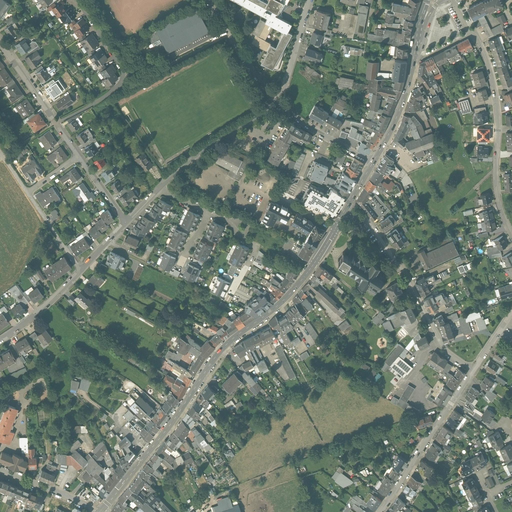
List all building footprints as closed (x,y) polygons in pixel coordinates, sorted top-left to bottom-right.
[(11,5),(3,0),(0,0),(0,17),(2,19),(2,18),(1,18),(11,5)] [(288,31),(292,24),(282,19),(282,17),(281,12),(285,4),(277,0),(268,0),(268,3),(262,0),(234,0),(268,18),(265,22),(265,23),(272,27),(284,33),(285,30),(288,31)] [(500,0),(484,0),(482,1),(488,12),(490,12),(492,12),(493,12),(492,11),(499,8),(500,9),(501,8),(501,7),(503,6),(500,0)] [(482,1),(467,9),(473,20),(478,17),(482,15),(488,12),(482,1)] [(52,10),(51,10),(56,7),(53,4),(47,8),(47,9),(49,12),(52,10)] [(402,6),(393,4),(392,10),(415,15),(418,6),(410,4),(409,7),(402,6)] [(368,7),(359,5),(358,13),(359,13),(354,33),(363,35),(367,14),(368,7)] [(57,17),(59,16),(66,11),(62,6),(57,9),(56,7),(51,10),(52,10),(55,14),(57,17)] [(150,34),(149,37),(157,53),(160,54),(164,62),(219,34),(211,18),(204,22),(196,7),(155,28),(157,31),(150,34)] [(70,8),(66,11),(59,16),(64,24),(69,20),(76,16),(70,8)] [(413,22),(415,15),(392,10),(385,9),(385,12),(386,13),(385,22),(392,23),(394,15),(403,17),(406,17),(405,19),(413,22)] [(330,14),(317,11),(313,27),(326,30),(330,14)] [(347,38),(353,39),(358,16),(352,14),(347,38)] [(482,15),(478,17),(482,26),(487,23),(483,15),(482,15)] [(500,24),(501,25),(506,22),(503,15),(496,18),(500,24)] [(75,31),(85,24),(86,24),(82,19),(76,23),(71,26),(75,31)] [(260,19),(253,34),(255,35),(265,40),(270,30),(272,27),(265,23),(265,22),(260,19)] [(411,30),(413,22),(405,19),(403,19),(401,24),(403,25),(402,29),(411,30)] [(16,29),(12,24),(10,26),(4,30),(11,39),(15,36),(15,37),(19,34),(16,29)] [(74,32),(78,36),(84,32),(89,29),(85,24),(75,31),(74,32)] [(492,33),(493,35),(496,35),(504,32),(503,29),(501,25),(491,30),(492,33)] [(408,49),(411,30),(402,29),(402,32),(385,30),(383,37),(376,35),(368,34),(367,39),(393,44),(392,46),(395,47),(408,49)] [(268,52),(260,65),(266,67),(266,66),(268,67),(267,68),(277,71),(284,52),(283,51),(292,34),(288,31),(285,30),(284,33),(276,47),(271,44),(270,43),(265,40),(255,35),(251,43),(266,51),(267,51),(268,52)] [(21,42),(25,39),(29,37),(26,33),(18,38),(21,42)] [(322,36),(313,33),(310,42),(316,44),(315,45),(320,47),(322,41),(321,40),(321,37),(322,36)] [(80,42),(84,47),(95,39),(92,34),(86,38),(81,42),(80,42)] [(497,38),(489,41),(488,41),(491,48),(499,45),(497,38)] [(39,46),(36,42),(32,41),(32,42),(28,44),(25,39),(21,42),(15,45),(22,54),(27,50),(29,53),(39,46)] [(98,44),(95,39),(84,47),(87,52),(93,48),(98,44)] [(468,39),(455,45),(460,54),(472,48),(468,39)] [(362,50),(339,45),(338,51),(357,56),(357,55),(360,56),(362,50)] [(455,45),(444,51),(449,59),(450,62),(461,57),(460,54),(455,45)] [(502,51),(499,45),(491,48),(493,54),(502,51)] [(39,46),(29,53),(31,55),(34,53),(34,54),(37,51),(41,49),(39,46)] [(407,57),(408,49),(395,47),(394,55),(407,57)] [(321,54),(307,49),(304,57),(304,58),(309,59),(313,60),(312,61),(318,63),(318,62),(319,62),(321,54)] [(94,62),(104,55),(101,50),(95,54),(90,57),(89,58),(93,63),(94,62)] [(31,55),(25,59),(32,69),(41,63),(38,59),(41,57),(37,51),(34,54),(34,53),(31,55)] [(444,51),(433,58),(437,66),(440,64),(449,59),(444,51)] [(504,58),(502,51),(493,54),(495,61),(504,58)] [(108,60),(104,55),(94,62),(97,67),(102,64),(108,60)] [(433,58),(425,61),(428,70),(434,68),(436,72),(433,73),(436,79),(441,76),(437,66),(433,58)] [(506,64),(504,58),(495,61),(498,67),(505,65),(506,64)] [(404,81),(406,62),(395,60),(394,69),(393,69),(391,80),(395,80),(398,80),(404,81)] [(376,73),(377,62),(368,61),(366,78),(370,78),(382,79),(388,80),(389,74),(376,73)] [(428,70),(425,61),(419,64),(418,75),(424,72),(428,70)] [(437,66),(441,76),(442,77),(445,76),(440,64),(437,66)] [(312,68),(311,70),(304,65),(298,72),(313,83),(320,74),(312,68)] [(505,65),(498,67),(497,68),(499,74),(507,71),(505,65)] [(101,73),(105,79),(113,73),(116,71),(111,66),(106,69),(101,73)] [(38,73),(36,74),(39,77),(38,77),(42,83),(47,80),(46,79),(51,75),(52,76),(54,74),(52,71),(50,69),(49,67),(46,68),(47,69),(45,71),(43,69),(38,73)] [(8,75),(4,69),(0,71),(0,81),(2,85),(1,86),(2,86),(6,83),(11,80),(10,77),(8,74),(8,75)] [(474,80),(483,77),(481,71),(478,72),(472,74),(474,80)] [(510,78),(507,71),(499,74),(501,81),(510,78)] [(424,72),(418,75),(422,82),(427,79),(427,78),(424,72)] [(117,79),(113,73),(105,79),(102,81),(106,86),(111,83),(117,79)] [(433,75),(427,78),(427,79),(431,86),(432,88),(439,86),(433,75)] [(485,83),(483,77),(474,80),(476,86),(481,84),(485,83)] [(373,93),(380,95),(388,96),(389,97),(391,89),(381,87),(382,79),(370,78),(369,85),(369,86),(367,92),(369,93),(373,93)] [(511,82),(510,78),(501,81),(503,88),(506,87),(511,85),(511,82)] [(348,89),(351,89),(353,82),(340,79),(339,85),(338,89),(348,89)] [(431,86),(427,79),(422,82),(427,88),(431,86)] [(401,91),(404,81),(398,80),(395,90),(401,91)] [(363,92),(365,85),(353,82),(351,89),(363,92)] [(15,85),(15,84),(9,89),(7,89),(12,96),(9,98),(12,102),(18,98),(22,95),(22,94),(15,85)] [(50,87),(46,90),(53,99),(60,93),(57,89),(54,85),(50,87)] [(417,89),(418,90),(421,99),(422,101),(425,100),(424,97),(426,97),(422,87),(417,89)] [(398,98),(401,91),(395,90),(393,89),(391,89),(389,97),(398,98)] [(485,89),(478,91),(476,91),(472,93),(473,95),(472,95),(472,96),(473,97),(475,103),(488,98),(485,89)] [(412,93),(408,103),(418,103),(419,100),(421,99),(418,90),(412,93)] [(511,92),(503,96),(504,99),(505,99),(506,101),(511,98),(511,92)] [(382,114),(383,110),(377,109),(380,95),(373,93),(372,99),(370,109),(376,111),(376,112),(382,114)] [(71,99),(69,95),(56,104),(61,111),(74,102),(72,100),(72,99),(71,99)] [(435,97),(429,100),(430,104),(432,107),(441,102),(437,96),(436,95),(434,95),(435,97)] [(336,100),(345,105),(343,108),(348,111),(351,106),(344,102),(339,99),(337,98),(336,100)] [(29,103),(27,99),(16,106),(24,117),(33,110),(28,103),(29,103)] [(328,114),(334,118),(340,109),(341,110),(343,108),(345,105),(336,100),(328,114)] [(467,100),(458,102),(462,115),(471,112),(467,100)] [(420,103),(418,103),(408,103),(407,103),(404,111),(418,109),(420,109),(420,107),(420,103)] [(390,116),(394,107),(388,105),(387,105),(385,106),(384,109),(383,110),(382,114),(390,116)] [(323,123),(328,114),(314,106),(309,115),(323,123)] [(420,111),(420,109),(418,109),(422,120),(427,117),(424,109),(420,111)] [(371,120),(375,112),(370,110),(366,118),(371,120)] [(378,123),(382,114),(376,112),(375,112),(371,120),(378,123)] [(487,123),(487,121),(486,112),(477,113),(477,114),(477,118),(478,123),(483,122),(483,124),(487,123)] [(25,124),(28,122),(37,115),(35,113),(23,121),(25,124)] [(80,113),(67,120),(70,123),(75,120),(78,117),(81,115),(80,113)] [(45,125),(38,114),(37,115),(28,122),(35,132),(45,125)] [(323,124),(337,132),(342,123),(334,118),(328,114),(323,123),(323,124)] [(383,132),(390,116),(382,114),(378,123),(376,126),(375,129),(383,132)] [(403,115),(401,120),(406,123),(409,125),(413,129),(411,130),(415,138),(416,140),(421,138),(414,124),(409,117),(403,115)] [(421,138),(425,136),(420,125),(413,116),(412,117),(411,117),(409,117),(414,124),(421,138)] [(78,124),(80,127),(83,125),(78,117),(75,120),(74,120),(77,124),(78,124)] [(70,123),(68,124),(70,127),(73,131),(73,132),(80,127),(78,124),(77,124),(74,120),(75,120),(70,123)] [(365,120),(363,124),(367,126),(375,129),(376,126),(373,123),(365,120)] [(400,124),(393,141),(397,143),(403,148),(406,145),(406,144),(407,143),(401,139),(406,129),(405,128),(405,127),(406,123),(401,120),(400,123),(400,124)] [(350,124),(365,129),(367,126),(363,124),(351,121),(350,124)] [(291,124),(288,123),(280,138),(289,143),(290,143),(292,139),(302,144),(304,139),(309,141),(312,136),(309,134),(306,132),(306,133),(294,126),(294,125),(291,124)] [(376,145),(383,132),(375,129),(367,126),(365,129),(372,132),(370,135),(368,133),(367,135),(365,139),(368,140),(366,144),(366,145),(373,148),(375,144),(376,145)] [(365,139),(367,135),(363,133),(362,135),(356,132),(357,130),(351,127),(350,130),(349,133),(348,135),(361,142),(366,144),(368,140),(365,139)] [(87,137),(88,139),(92,137),(93,136),(88,129),(83,132),(87,137)] [(489,130),(484,130),(484,129),(477,129),(477,141),(478,141),(487,141),(489,141),(489,130)] [(57,143),(49,131),(38,138),(47,150),(57,143)] [(83,132),(76,137),(77,136),(80,140),(79,141),(82,144),(81,144),(87,140),(88,139),(87,137),(83,132)] [(406,144),(406,145),(413,153),(426,148),(437,144),(432,133),(425,136),(421,138),(416,140),(415,138),(414,138),(411,139),(411,142),(406,144)] [(280,159),(289,143),(280,138),(271,154),(280,159)] [(369,155),(373,148),(366,145),(366,144),(361,142),(360,145),(357,149),(357,150),(365,154),(366,153),(369,155)] [(93,143),(91,145),(85,149),(90,156),(98,150),(96,147),(95,148),(92,144),(93,143)] [(223,150),(220,149),(214,160),(231,169),(228,176),(238,181),(250,158),(226,146),(223,150)] [(60,163),(67,157),(60,147),(53,153),(47,157),(50,162),(56,158),(60,163)] [(482,147),(477,147),(477,157),(487,157),(488,149),(482,149),(482,147)] [(23,148),(15,153),(19,160),(24,156),(23,155),(26,153),(23,148)] [(150,150),(157,160),(160,158),(154,148),(150,150)] [(427,151),(426,148),(413,153),(417,158),(425,155),(424,152),(427,151)] [(430,164),(440,160),(436,150),(430,152),(434,162),(430,163),(430,164)] [(346,155),(339,152),(335,161),(342,165),(346,155)] [(151,165),(143,154),(139,157),(140,158),(136,161),(144,172),(150,167),(152,166),(151,165)] [(277,164),(280,159),(271,154),(268,159),(277,164)] [(376,168),(386,174),(388,176),(390,174),(397,178),(400,171),(397,169),(397,168),(394,165),(393,166),(393,165),(392,165),(392,163),(394,161),(393,159),(385,154),(376,168)] [(41,171),(31,156),(28,158),(31,162),(21,169),(27,177),(28,176),(30,179),(31,179),(31,180),(32,180),(33,180),(34,179),(34,178),(34,177),(32,174),(36,171),(38,174),(39,175),(40,175),(41,174),(42,174),(42,173),(42,172),(41,171)] [(102,161),(100,157),(94,162),(99,169),(101,167),(106,164),(104,160),(102,161)] [(349,168),(358,173),(363,164),(354,159),(349,168)] [(322,182),(325,176),(325,174),(326,175),(327,172),(326,171),(328,168),(313,161),(307,176),(322,182)] [(151,165),(152,166),(150,167),(154,172),(158,168),(154,162),(151,165)] [(355,179),(358,173),(349,168),(348,167),(344,173),(351,177),(355,179)] [(75,168),(74,168),(66,174),(67,174),(59,179),(62,183),(64,181),(66,180),(67,182),(70,187),(78,182),(77,180),(81,177),(80,177),(74,168),(75,168)] [(113,173),(110,168),(110,169),(105,172),(102,174),(103,174),(104,176),(104,177),(107,181),(114,177),(112,174),(113,173)] [(376,168),(375,171),(383,177),(386,174),(376,168)] [(353,185),(355,182),(354,182),(356,179),(355,179),(351,177),(344,173),(343,171),(341,174),(341,175),(337,182),(335,184),(340,187),(349,192),(351,189),(352,189),(354,185),(353,185)] [(375,171),(369,180),(376,185),(380,188),(382,190),(386,193),(390,196),(392,193),(394,195),(400,192),(398,187),(393,183),(392,183),(391,183),(390,184),(388,185),(385,183),(384,183),(383,183),(383,184),(380,182),(383,177),(375,171)] [(503,176),(504,183),(511,182),(511,173),(511,175),(503,176)] [(341,175),(341,174),(340,174),(336,181),(325,176),(322,182),(327,184),(329,181),(335,184),(337,182),(341,175)] [(302,202),(310,187),(309,186),(311,184),(299,179),(297,184),(294,184),(292,185),(287,194),(302,202)] [(369,180),(364,187),(371,192),(375,187),(376,185),(369,180)] [(123,188),(118,181),(111,186),(116,193),(119,191),(123,188)] [(90,193),(83,183),(76,188),(73,191),(76,196),(80,193),(83,196),(85,201),(89,198),(94,195),(92,192),(90,193)] [(346,197),(338,192),(330,187),(325,194),(310,186),(310,187),(302,202),(314,208),(314,207),(322,212),(324,209),(326,211),(335,216),(338,210),(346,197)] [(60,199),(52,187),(42,194),(40,192),(35,195),(37,198),(43,207),(54,199),(55,202),(60,199)] [(350,192),(349,192),(340,187),(338,192),(346,197),(350,192)] [(371,192),(364,187),(356,200),(362,206),(373,220),(376,217),(377,217),(368,205),(371,201),(374,198),(370,194),(371,192)] [(138,197),(133,190),(128,194),(127,193),(123,196),(120,198),(125,206),(138,197)] [(379,197),(371,192),(370,194),(374,198),(371,201),(368,205),(377,217),(376,217),(378,220),(390,211),(379,197)] [(490,197),(489,193),(480,195),(481,198),(482,204),(491,202),(490,197)] [(157,205),(167,210),(169,211),(171,206),(166,203),(160,200),(157,205)] [(282,206),(272,201),(262,219),(270,223),(273,225),(277,217),(286,222),(289,217),(290,215),(292,211),(287,209),(288,209),(282,206)] [(163,214),(165,215),(167,210),(157,205),(156,204),(153,209),(163,214)] [(163,214),(153,209),(151,208),(149,214),(150,214),(155,216),(160,219),(163,214)] [(472,209),(465,211),(466,218),(474,216),(472,209)] [(58,213),(56,210),(51,213),(53,216),(50,218),(52,221),(59,217),(57,214),(58,213)] [(102,218),(107,224),(110,222),(110,221),(113,219),(114,219),(108,210),(100,215),(102,218)] [(188,210),(186,215),(197,220),(197,221),(198,221),(199,218),(198,218),(199,216),(197,214),(192,212),(188,210)] [(484,217),(485,222),(494,220),(491,210),(479,213),(480,218),(484,217)] [(314,224),(297,213),(294,217),(293,219),(290,224),(307,234),(308,232),(310,233),(304,243),(305,243),(314,249),(320,239),(325,230),(315,225),(314,226),(313,225),(314,224)] [(186,215),(184,220),(195,226),(196,223),(197,221),(197,220),(186,215)] [(396,222),(391,215),(379,223),(382,226),(380,227),(383,231),(384,231),(393,224),(396,222)] [(153,222),(147,219),(143,217),(141,222),(150,227),(152,228),(154,223),(153,222)] [(95,224),(96,225),(101,232),(105,229),(108,226),(107,224),(102,218),(95,224)] [(270,223),(262,219),(260,224),(268,228),(270,223)] [(195,226),(184,220),(181,225),(187,227),(193,230),(194,228),(195,226)] [(496,229),(494,220),(485,222),(487,231),(496,229)] [(150,227),(141,222),(139,221),(137,226),(146,231),(148,232),(150,227)] [(209,226),(221,232),(223,227),(220,225),(215,223),(212,221),(211,224),(210,224),(209,226)] [(101,232),(96,225),(92,228),(89,230),(90,232),(95,239),(102,233),(101,232)] [(146,231),(137,226),(135,226),(132,231),(137,233),(144,236),(146,231)] [(208,231),(219,236),(221,232),(209,226),(208,229),(209,229),(208,231)] [(187,234),(181,231),(175,229),(173,234),(185,239),(186,237),(187,234)] [(400,238),(401,237),(396,229),(387,235),(392,243),(400,238)] [(219,236),(208,231),(207,231),(206,233),(206,234),(205,236),(211,239),(217,241),(219,236)] [(78,242),(79,242),(85,239),(84,238),(82,234),(76,238),(77,239),(78,242)] [(184,242),(185,239),(173,234),(171,239),(182,244),(183,242),(184,242)] [(139,240),(128,235),(127,238),(125,238),(122,245),(129,248),(130,245),(135,247),(136,243),(137,244),(139,240)] [(507,246),(502,236),(494,240),(497,246),(498,250),(499,250),(507,246)] [(305,243),(304,243),(297,240),(289,237),(287,241),(292,244),(292,243),(293,244),(294,243),(297,244),(302,247),(305,243)] [(78,242),(84,250),(90,246),(84,238),(85,239),(79,242),(78,242)] [(400,238),(392,243),(396,249),(402,245),(404,244),(400,238)] [(451,241),(449,238),(423,250),(425,255),(419,257),(425,269),(431,266),(431,267),(459,254),(453,241),(452,241),(452,240),(451,241)] [(182,244),(171,239),(169,244),(174,246),(180,249),(181,246),(182,247),(183,244),(182,244)] [(207,243),(200,241),(199,243),(198,245),(198,246),(198,245),(209,251),(212,246),(207,243)] [(84,250),(78,242),(73,245),(70,246),(73,250),(77,255),(84,250)] [(58,251),(52,243),(47,247),(53,255),(58,251)] [(154,246),(149,243),(146,249),(151,252),(154,246)] [(237,243),(235,249),(246,254),(248,252),(247,252),(249,248),(243,246),(237,243)] [(314,249),(305,243),(302,247),(301,248),(297,245),(293,251),(308,259),(314,249)] [(207,256),(209,251),(198,245),(198,246),(197,248),(195,250),(207,256)] [(491,254),(500,253),(499,250),(498,250),(497,246),(486,248),(487,255),(491,254)] [(235,249),(232,255),(243,260),(245,257),(246,254),(235,249)] [(205,261),(207,256),(195,250),(194,253),(195,253),(194,255),(200,258),(205,261)] [(125,259),(111,252),(109,256),(108,256),(107,259),(108,259),(106,263),(120,270),(125,259)] [(355,277),(360,280),(358,283),(357,283),(357,284),(358,284),(365,288),(365,289),(367,289),(369,291),(370,290),(376,294),(378,291),(379,292),(381,290),(378,288),(379,286),(381,286),(382,287),(383,286),(382,285),(384,283),(385,283),(385,282),(384,282),(383,279),(385,278),(386,279),(389,274),(383,270),(382,272),(378,270),(380,267),(381,267),(381,266),(380,266),(373,262),(373,261),(372,261),(372,262),(370,265),(366,262),(366,261),(365,261),(360,258),(361,258),(360,257),(360,258),(355,255),(355,253),(354,254),(354,255),(351,253),(351,252),(350,252),(350,253),(348,256),(345,253),(346,253),(344,252),(344,253),(343,252),(343,253),(343,254),(339,259),(338,260),(339,261),(338,261),(339,262),(340,261),(341,262),(340,264),(342,265),(341,266),(340,267),(341,267),(344,269),(343,269),(343,270),(344,270),(349,273),(349,274),(350,274),(354,277),(355,278),(355,277)] [(165,253),(162,259),(173,264),(174,261),(175,258),(165,253)] [(511,265),(511,255),(511,253),(502,258),(507,268),(511,265)] [(241,266),(242,262),(243,263),(244,260),(243,260),(232,255),(229,261),(230,261),(238,265),(241,266)] [(265,258),(259,255),(255,261),(262,264),(265,258)] [(457,264),(463,261),(460,256),(454,259),(457,264)] [(71,268),(64,257),(62,258),(63,259),(61,260),(61,259),(56,262),(57,263),(55,264),(55,263),(53,264),(54,266),(60,275),(71,268)] [(173,264),(162,259),(159,265),(170,270),(171,267),(172,267),(173,264)] [(463,265),(458,267),(461,273),(474,266),(473,262),(464,266),(463,265)] [(186,267),(185,270),(196,275),(199,269),(188,264),(187,267),(186,267)] [(52,281),(60,275),(54,266),(46,271),(47,273),(46,274),(47,275),(48,275),(52,281)] [(144,269),(138,266),(132,280),(137,282),(144,269)] [(319,266),(314,273),(322,280),(322,279),(323,278),(320,276),(324,269),(319,266)] [(43,277),(37,267),(34,269),(37,274),(34,275),(38,281),(43,277)] [(287,276),(293,281),(298,273),(290,269),(289,271),(288,272),(286,275),(287,276)] [(196,275),(185,270),(184,273),(183,276),(193,281),(196,275)] [(333,276),(327,272),(323,278),(322,279),(328,283),(333,276)] [(104,281),(96,273),(88,280),(88,281),(91,283),(95,288),(102,281),(103,282),(104,281)] [(314,273),(310,279),(317,286),(322,280),(314,273)] [(287,288),(291,284),(284,279),(281,276),(279,278),(278,280),(287,288)] [(291,284),(293,281),(287,276),(286,277),(284,279),(291,284)] [(418,289),(430,283),(435,280),(433,276),(425,280),(424,278),(416,281),(415,283),(418,289)] [(217,277),(214,283),(227,289),(230,283),(217,277)] [(430,283),(431,286),(442,281),(440,278),(435,280),(430,283)] [(310,279),(307,284),(310,287),(315,292),(319,287),(317,286),(310,279)] [(284,292),(287,288),(278,280),(277,280),(276,282),(274,284),(278,286),(284,292)] [(403,292),(396,282),(386,288),(389,293),(387,294),(390,298),(392,297),(393,299),(397,296),(403,292)] [(227,289),(214,283),(211,290),(224,296),(227,289)] [(277,299),(284,292),(278,286),(274,284),(271,283),(270,286),(275,291),(274,292),(273,291),(271,293),(277,299)] [(430,283),(418,289),(421,295),(429,291),(431,291),(429,287),(431,286),(430,283)] [(19,304),(22,307),(28,302),(24,296),(16,285),(9,290),(12,295),(19,304)] [(509,285),(498,288),(500,297),(505,296),(506,298),(511,295),(511,289),(511,285),(509,285)] [(302,289),(308,295),(310,292),(307,290),(304,286),(302,289)] [(273,303),(277,299),(271,293),(267,289),(263,293),(256,289),(252,287),(251,289),(259,295),(262,296),(264,294),(273,303)] [(320,288),(319,287),(315,292),(317,294),(317,295),(334,313),(338,309),(334,305),(336,304),(324,292),(320,288)] [(43,296),(37,288),(27,295),(31,300),(32,300),(33,302),(39,297),(39,298),(43,296)] [(308,295),(302,289),(298,293),(303,299),(305,297),(308,295)] [(426,306),(444,297),(442,293),(433,298),(432,295),(423,300),(426,306)] [(87,300),(81,294),(75,299),(76,300),(79,303),(80,302),(86,307),(92,302),(88,298),(87,300)] [(257,297),(254,299),(253,298),(248,302),(245,309),(246,310),(251,313),(252,312),(255,316),(267,308),(273,303),(264,294),(262,296),(259,295),(257,297)] [(302,300),(297,294),(293,299),(295,303),(299,310),(301,308),(302,307),(300,303),(302,301),(301,300),(302,300)] [(302,300),(301,300),(302,301),(308,309),(310,308),(311,308),(312,307),(307,300),(305,297),(303,299),(302,300)] [(444,297),(426,306),(430,313),(438,308),(437,305),(440,303),(440,304),(447,301),(445,297),(444,297)] [(299,310),(295,303),(286,312),(287,314),(292,323),(298,318),(299,319),(304,316),(303,316),(303,315),(299,310)] [(19,304),(16,306),(17,307),(12,310),(11,309),(11,310),(16,317),(24,311),(22,307),(19,304)] [(410,305),(400,310),(406,322),(416,318),(413,311),(412,310),(410,305)] [(245,323),(255,316),(252,312),(251,313),(246,310),(239,315),(245,323)] [(400,310),(400,311),(387,317),(389,320),(383,323),(387,332),(406,322),(400,310)] [(464,316),(465,320),(467,319),(468,322),(475,319),(479,330),(487,328),(483,316),(481,317),(479,311),(464,316)] [(384,316),(380,312),(376,316),(375,316),(371,320),(376,325),(382,318),(384,316)] [(443,320),(445,323),(452,320),(453,320),(458,318),(456,313),(451,315),(452,317),(443,320)] [(3,315),(2,314),(0,314),(0,326),(0,327),(5,324),(5,325),(8,323),(3,315)] [(239,328),(245,323),(239,315),(237,317),(234,314),(230,315),(233,320),(239,328)] [(292,323),(287,314),(278,320),(285,332),(294,326),(292,323)] [(223,324),(227,318),(222,315),(221,316),(222,317),(220,320),(217,317),(215,320),(217,321),(223,324)] [(436,326),(438,325),(445,323),(443,320),(441,315),(432,319),(434,323),(436,326)] [(278,320),(276,316),(269,322),(271,326),(276,337),(278,340),(280,339),(276,330),(277,330),(286,345),(291,342),(285,332),(278,320)] [(230,334),(239,328),(233,320),(232,321),(227,318),(223,324),(225,325),(227,323),(230,327),(227,329),(230,334)] [(467,319),(465,320),(459,322),(464,335),(472,333),(468,322),(467,319)] [(354,326),(347,320),(338,328),(345,335),(354,326)] [(445,323),(438,325),(441,335),(444,343),(444,342),(454,339),(452,332),(451,332),(448,324),(452,322),(452,320),(445,323)] [(196,323),(192,328),(198,334),(202,329),(196,323)] [(321,340),(309,323),(304,326),(317,343),(321,340)] [(223,338),(230,334),(227,329),(224,330),(223,329),(224,329),(221,326),(219,329),(213,326),(211,328),(209,327),(208,329),(214,332),(217,333),(218,332),(223,338)] [(271,326),(258,333),(263,344),(276,337),(271,326)] [(51,339),(44,330),(37,336),(36,336),(38,337),(43,345),(51,339)] [(36,336),(37,336),(34,332),(28,337),(32,342),(38,337),(36,336)] [(217,344),(223,338),(218,332),(217,333),(212,337),(217,344)] [(418,332),(413,338),(415,342),(416,341),(420,349),(429,344),(425,336),(421,338),(418,332)] [(258,333),(252,336),(257,346),(257,347),(263,344),(258,333)] [(252,336),(244,340),(249,350),(257,346),(252,336)] [(215,346),(217,344),(212,337),(209,341),(215,346)] [(31,348),(25,338),(20,341),(26,351),(31,348)] [(183,354),(186,350),(185,349),(189,343),(185,341),(180,338),(173,348),(177,350),(178,351),(183,354)] [(298,338),(291,342),(294,346),(301,342),(298,338)] [(415,342),(413,338),(404,348),(390,366),(394,370),(398,365),(401,368),(400,369),(407,374),(412,368),(402,360),(407,355),(405,354),(415,342)] [(215,346),(209,341),(207,339),(205,342),(206,342),(201,347),(199,345),(193,341),(193,340),(191,339),(189,343),(202,351),(201,352),(206,356),(215,347),(215,346)] [(280,339),(278,340),(280,346),(286,358),(288,357),(280,339)] [(240,343),(234,346),(239,355),(240,356),(247,351),(249,350),(244,340),(239,342),(240,343)] [(20,354),(26,351),(20,341),(15,345),(20,354)] [(390,366),(404,348),(400,344),(385,362),(390,366)] [(295,376),(286,358),(280,346),(275,348),(289,379),(295,376)] [(10,349),(0,354),(0,368),(0,369),(16,360),(10,349)] [(504,353),(498,349),(493,355),(494,356),(500,360),(500,359),(504,353)] [(249,359),(250,360),(251,363),(255,361),(254,359),(249,350),(247,351),(248,352),(247,353),(249,359)] [(177,364),(183,354),(178,351),(176,354),(173,352),(171,355),(167,353),(165,356),(169,359),(177,364)] [(194,374),(206,356),(201,352),(194,363),(193,363),(188,369),(190,370),(189,371),(194,374)] [(309,357),(306,352),(299,355),(302,361),(309,357)] [(447,361),(434,352),(426,363),(440,372),(441,370),(446,362),(447,361)] [(500,359),(500,360),(494,356),(492,359),(502,365),(504,362),(500,359)] [(254,359),(255,361),(260,372),(268,368),(263,359),(259,362),(257,358),(254,359)] [(175,367),(177,364),(169,359),(167,363),(171,365),(175,367)] [(241,362),(240,363),(245,370),(248,372),(251,371),(249,368),(253,366),(251,363),(250,360),(243,364),(241,362)] [(495,364),(490,361),(485,368),(494,374),(499,366),(496,363),(495,364)] [(361,366),(368,371),(370,367),(364,362),(361,366)] [(390,366),(385,362),(384,362),(379,367),(385,372),(390,366)] [(452,366),(446,362),(441,370),(446,374),(448,372),(452,366)] [(177,364),(175,367),(182,372),(182,371),(189,375),(192,377),(194,374),(189,371),(177,364)] [(192,379),(192,377),(189,375),(182,371),(182,372),(175,367),(173,370),(172,371),(179,375),(176,379),(175,380),(173,383),(176,385),(175,387),(177,389),(181,383),(188,386),(192,379)] [(465,373),(459,368),(454,376),(452,375),(448,372),(446,374),(445,375),(450,379),(446,384),(454,389),(465,373)] [(27,374),(25,369),(10,375),(12,380),(27,374)] [(235,372),(223,383),(225,386),(222,388),(228,395),(231,392),(230,391),(241,381),(244,384),(247,381),(241,374),(239,372),(237,370),(235,372)] [(375,372),(371,370),(367,378),(371,380),(375,372)] [(245,371),(241,374),(247,381),(258,392),(260,390),(262,393),(264,391),(248,375),(249,374),(245,371)] [(180,399),(188,386),(181,383),(177,389),(175,387),(176,385),(173,383),(175,380),(173,379),(167,375),(166,375),(163,380),(169,383),(169,387),(174,391),(173,393),(180,399)] [(506,382),(498,376),(496,380),(504,386),(506,382)] [(491,385),(493,382),(494,382),(486,377),(483,381),(484,382),(481,385),(489,390),(491,386),(491,385)] [(80,382),(74,380),(72,389),(77,390),(80,382)] [(212,388),(208,385),(201,392),(209,400),(216,392),(212,388)] [(452,393),(443,387),(434,400),(443,406),(452,393)] [(472,387),(465,398),(467,399),(472,402),(479,392),(472,387)] [(135,401),(151,417),(156,412),(146,403),(145,403),(133,391),(129,395),(135,401)] [(410,394),(404,391),(399,400),(393,397),(390,401),(396,405),(396,404),(405,410),(415,415),(418,410),(405,402),(410,394)] [(496,395),(490,391),(488,394),(485,396),(486,396),(491,402),(496,395)] [(207,402),(209,400),(201,392),(196,398),(204,406),(205,407),(209,403),(207,402)] [(170,414),(180,399),(173,393),(171,393),(162,407),(170,414)] [(156,412),(161,406),(149,397),(145,402),(146,403),(156,412)] [(204,406),(196,398),(192,404),(199,411),(203,408),(203,409),(203,411),(208,417),(211,414),(205,407),(204,406)] [(472,402),(467,399),(465,403),(472,412),(474,408),(471,404),(472,402)] [(224,405),(228,410),(235,405),(232,400),(224,405)] [(151,417),(135,401),(129,406),(135,412),(136,412),(141,417),(143,416),(148,421),(151,417)] [(199,411),(192,404),(188,410),(196,419),(199,422),(202,420),(199,417),(202,414),(199,411)] [(0,440),(9,444),(13,433),(8,431),(10,428),(12,429),(13,426),(11,425),(12,421),(14,422),(16,419),(14,418),(15,415),(17,415),(18,412),(16,411),(17,410),(15,409),(15,408),(6,405),(0,420),(0,440)] [(161,425),(170,414),(162,407),(161,406),(156,412),(151,417),(161,425)] [(188,410),(182,420),(189,427),(191,424),(196,419),(188,410)] [(460,415),(454,410),(450,415),(457,420),(460,415)] [(493,413),(492,413),(487,410),(482,417),(482,418),(489,422),(493,417),(494,417),(495,415),(494,414),(493,413)] [(124,417),(128,421),(134,415),(129,411),(124,417)] [(475,412),(472,416),(480,421),(482,418),(482,417),(475,412)] [(219,424),(211,414),(208,417),(216,427),(219,424)] [(133,426),(139,419),(134,415),(128,421),(133,426)] [(433,423),(430,415),(415,420),(417,427),(425,425),(433,423)] [(457,420),(450,415),(446,422),(456,428),(460,422),(457,420)] [(155,433),(161,425),(151,417),(148,421),(145,425),(155,433)] [(148,441),(155,433),(145,425),(139,419),(133,426),(139,431),(148,441)] [(182,420),(174,431),(182,439),(189,427),(182,420)] [(120,430),(121,431),(125,435),(130,430),(133,432),(135,436),(139,439),(138,441),(140,442),(144,437),(139,431),(133,426),(128,421),(120,430)] [(194,427),(191,424),(189,427),(192,431),(199,442),(200,441),(207,452),(211,449),(206,442),(204,439),(194,427)] [(452,432),(443,426),(439,432),(447,438),(452,432)] [(115,446),(119,444),(119,443),(125,437),(128,440),(130,439),(125,435),(121,431),(118,434),(121,437),(118,441),(114,443),(115,446)] [(174,431),(166,441),(174,447),(176,449),(183,439),(182,439),(174,431)] [(501,436),(498,431),(494,434),(488,436),(490,441),(501,436)] [(447,438),(439,432),(435,438),(444,444),(447,438)] [(209,442),(213,438),(210,433),(205,436),(209,442)] [(501,436),(490,441),(492,446),(495,445),(501,442),(503,441),(501,436)] [(128,440),(125,437),(119,443),(119,444),(123,451),(124,451),(122,447),(126,444),(128,446),(131,444),(128,440)] [(142,449),(148,441),(144,437),(140,442),(137,446),(142,449)] [(78,439),(70,447),(74,451),(82,443),(78,439)] [(108,460),(111,457),(102,440),(92,451),(95,453),(97,451),(100,455),(102,456),(105,454),(108,460)] [(165,440),(156,451),(165,459),(169,454),(174,447),(166,441),(165,440)] [(441,448),(432,443),(428,449),(437,454),(441,448)] [(138,455),(142,449),(137,446),(135,448),(132,446),(131,444),(128,446),(131,449),(133,451),(138,455)] [(511,449),(511,448),(510,444),(504,447),(499,449),(499,450),(502,454),(511,449)] [(224,452),(228,457),(231,455),(232,457),(235,455),(230,448),(224,452)] [(33,449),(27,449),(27,452),(28,462),(28,468),(31,468),(35,468),(35,466),(35,464),(37,464),(37,461),(35,461),(35,458),(33,458),(33,454),(33,449)] [(437,454),(428,449),(425,455),(431,459),(433,460),(437,454)] [(511,449),(502,454),(504,459),(508,457),(511,455),(511,449)] [(95,460),(100,455),(97,451),(95,453),(92,456),(95,460)] [(132,463),(138,455),(133,451),(129,456),(127,459),(132,463)] [(156,451),(151,457),(158,462),(160,459),(169,467),(167,470),(171,473),(174,469),(172,464),(165,459),(156,451)] [(12,456),(1,452),(0,455),(0,461),(6,464),(8,465),(8,467),(18,470),(18,468),(24,470),(27,462),(22,460),(23,458),(22,458),(13,454),(12,456)] [(181,456),(184,460),(191,457),(188,452),(181,456)] [(78,470),(82,465),(80,463),(76,459),(71,454),(67,454),(57,454),(57,463),(67,465),(72,465),(78,470)] [(83,460),(80,463),(82,465),(88,470),(93,475),(97,478),(100,475),(96,472),(101,466),(95,460),(92,456),(89,454),(83,460)] [(184,460),(181,456),(175,458),(169,454),(165,459),(172,464),(174,469),(178,465),(184,460)] [(476,457),(480,467),(484,465),(486,463),(482,454),(475,457),(476,457)] [(125,471),(132,463),(127,459),(126,458),(125,456),(120,460),(123,467),(125,471)] [(392,465),(400,473),(407,461),(397,456),(392,465)] [(151,457),(147,462),(155,468),(159,463),(158,462),(151,457)] [(470,460),(474,469),(477,468),(480,467),(476,457),(475,457),(470,460)] [(433,460),(431,459),(427,464),(432,467),(436,462),(433,460)] [(470,460),(470,459),(466,461),(466,462),(460,465),(462,469),(465,475),(472,471),(474,469),(470,460)] [(427,464),(422,461),(418,467),(420,469),(420,470),(422,472),(427,475),(430,470),(431,471),(433,468),(432,467),(427,464)] [(147,462),(143,467),(151,474),(153,472),(157,475),(160,472),(155,468),(147,462)] [(120,477),(125,471),(123,467),(121,463),(115,470),(113,468),(112,470),(120,477)] [(51,465),(48,473),(50,474),(52,472),(53,469),(55,470),(57,466),(56,466),(55,467),(51,465)] [(387,476),(395,480),(400,473),(393,466),(387,476)] [(110,490),(120,477),(112,470),(109,468),(108,467),(107,469),(106,470),(104,471),(110,476),(108,477),(110,479),(105,485),(110,490)] [(143,467),(139,473),(150,484),(153,481),(148,477),(151,474),(143,467)] [(37,478),(44,481),(48,473),(45,472),(41,470),(37,478)] [(90,478),(93,475),(88,470),(83,476),(88,481),(90,478)] [(337,470),(331,478),(347,489),(351,482),(357,486),(361,481),(354,476),(351,480),(337,470)] [(364,470),(357,473),(364,478),(367,476),(364,470)] [(50,474),(48,473),(44,481),(51,484),(55,476),(50,474)] [(150,484),(139,473),(129,486),(136,492),(137,492),(144,482),(145,483),(146,485),(152,492),(155,489),(150,484)] [(383,483),(391,487),(395,480),(387,476),(385,474),(381,481),(383,483)] [(99,481),(97,478),(93,475),(90,478),(93,480),(96,484),(99,481)] [(424,479),(420,475),(417,479),(422,482),(425,484),(427,482),(424,479)] [(417,479),(411,476),(407,483),(416,489),(419,484),(420,485),(422,482),(417,479)] [(464,489),(474,484),(475,484),(474,480),(473,481),(472,478),(467,480),(462,483),(464,489)] [(8,484),(1,481),(0,484),(0,491),(5,493),(8,484)] [(391,487),(383,483),(381,486),(380,486),(378,490),(386,495),(391,487)] [(416,489),(407,483),(402,490),(408,494),(406,497),(411,499),(413,496),(412,496),(416,489)] [(15,487),(8,484),(5,493),(6,493),(6,494),(7,495),(8,493),(10,494),(9,495),(7,500),(10,502),(10,501),(11,498),(15,487)] [(467,495),(477,490),(476,487),(475,487),(474,484),(464,489),(467,495)] [(105,497),(110,490),(105,485),(104,485),(99,492),(105,497)] [(129,486),(123,494),(127,497),(128,498),(130,496),(134,500),(135,499),(139,494),(137,492),(136,492),(129,486)] [(22,490),(15,487),(11,498),(13,499),(14,496),(19,498),(22,490)] [(29,492),(22,490),(19,498),(18,500),(20,500),(21,502),(18,508),(19,508),(22,509),(25,502),(29,492)] [(471,500),(479,496),(478,493),(477,490),(467,495),(470,500),(470,501),(471,500)] [(152,493),(150,491),(146,495),(142,491),(139,494),(144,499),(158,511),(172,511),(153,492),(152,493)] [(29,492),(25,502),(33,505),(37,495),(29,492)] [(94,502),(97,497),(89,492),(86,497),(94,502)] [(158,511),(144,499),(139,494),(135,499),(143,506),(149,511),(158,511)] [(43,497),(37,495),(33,505),(39,508),(40,503),(43,497)] [(371,500),(367,505),(369,506),(375,510),(381,501),(376,497),(373,495),(370,499),(371,500)] [(479,496),(471,500),(474,506),(479,503),(483,501),(482,499),(482,498),(481,495),(479,496)] [(127,502),(125,500),(120,496),(118,499),(119,500),(122,502),(126,505),(127,504),(126,503),(127,502)] [(213,507),(214,511),(219,511),(233,507),(230,497),(217,501),(219,505),(213,507)] [(405,503),(397,497),(393,503),(405,511),(408,511),(410,511),(406,508),(405,508),(402,506),(405,503)] [(52,498),(49,503),(57,509),(62,511),(76,511),(77,511),(78,511),(61,502),(60,503),(52,498)] [(113,511),(123,511),(129,506),(126,505),(122,502),(119,500),(111,510),(113,511)] [(365,511),(363,510),(363,511),(358,507),(354,504),(350,501),(346,506),(350,509),(352,507),(355,510),(355,509),(358,511),(365,511)] [(49,503),(47,507),(53,511),(55,511),(57,509),(49,503)] [(404,511),(405,511),(393,503),(389,508),(393,511),(397,511),(399,511),(400,511),(404,511)]
